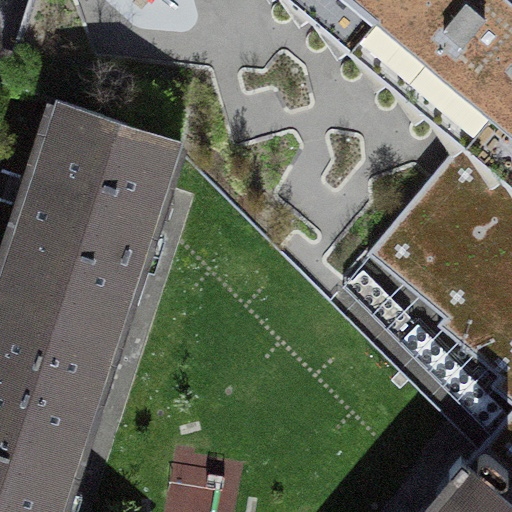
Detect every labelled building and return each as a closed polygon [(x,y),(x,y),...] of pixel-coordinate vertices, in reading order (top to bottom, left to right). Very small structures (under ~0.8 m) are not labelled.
[(511,0),(91,0),(81,31),(71,61),(75,62),(63,98),(180,136),(176,146),(179,147),(479,446),(468,458),(511,495),(511,0)] [(0,274),(0,281),(119,321),(176,146),(180,136),(63,98),(58,96),(31,181),(24,178),(20,191),(16,203),(23,205),(0,274)] [(119,321),(0,281),(0,426),(35,438),(31,450),(73,463),(119,321)] [(0,511),(56,511),(73,463),(31,450),(35,438),(0,426),(0,511)] [(511,511),(511,495),(468,458),(466,461),(461,457),(450,470),(457,475),(426,511),(511,511)]
